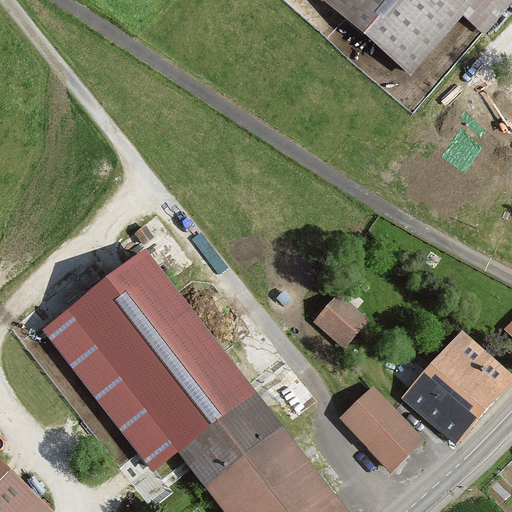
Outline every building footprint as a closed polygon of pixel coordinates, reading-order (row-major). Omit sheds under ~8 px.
[(327,0),(411,72),(461,15),(481,32),(509,0),(327,0)] [(45,335),(151,474),(178,458),(218,511),(344,511),(145,258),(45,335)] [(335,291),(314,323),(351,347),(371,315),(335,291)] [(511,338),(511,319),(503,329),(511,338)] [(457,333),(401,397),(455,444),(511,380),(457,333)] [(267,384),(293,407),(311,387),(285,364),(267,384)] [(336,418),(386,474),(421,443),(371,387),(336,418)] [(48,511),(0,464),(0,511),(48,511)]
